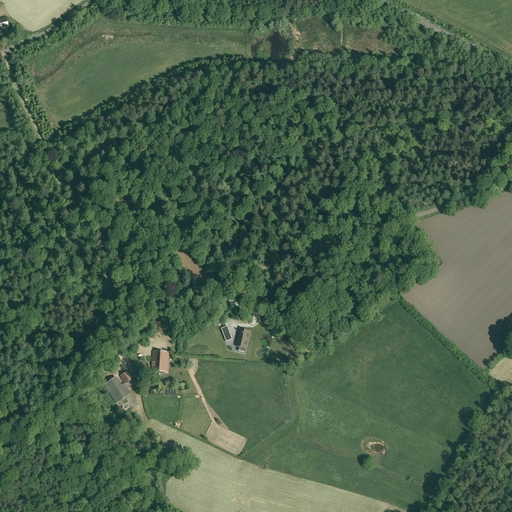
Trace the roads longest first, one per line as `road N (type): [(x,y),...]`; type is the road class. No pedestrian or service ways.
road 1 (unclassified): [(15,441),(125,309),(511,183)]
road 2 (track): [(2,51),(69,215),(125,309)]
road 3 (unclassified): [(166,511),(15,441)]
road 4 (unclassified): [(511,67),(378,0)]
